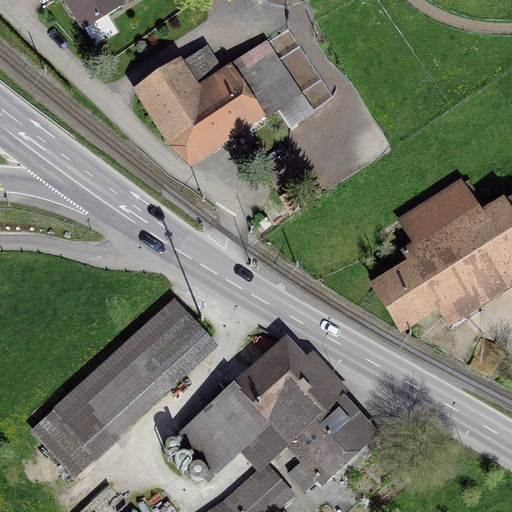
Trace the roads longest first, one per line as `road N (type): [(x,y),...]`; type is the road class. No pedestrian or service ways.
road 1 (unclassified): [(213,266),(231,228),(225,200),(156,151),(0,0)]
road 2 (secondary): [(213,266),(511,442)]
road 3 (unclassified): [(0,242),(114,255),(164,234)]
road 4 (secondary): [(0,115),(107,195)]
